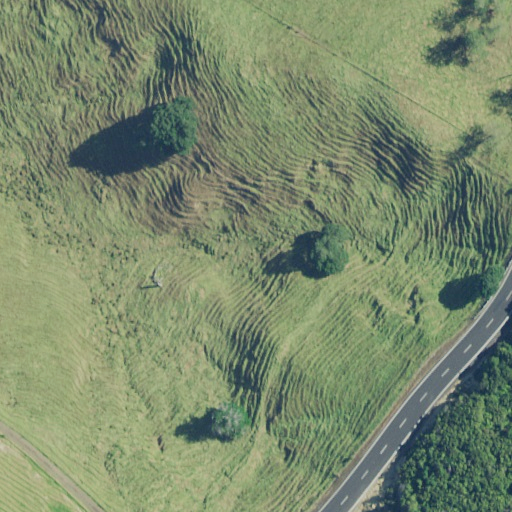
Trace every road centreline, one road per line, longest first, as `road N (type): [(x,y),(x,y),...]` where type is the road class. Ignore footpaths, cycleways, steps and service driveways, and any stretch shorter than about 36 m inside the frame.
road 1 (primary): [(338,511),(511,298)]
road 2 (unknown): [(123,511),(90,470),(0,396)]
